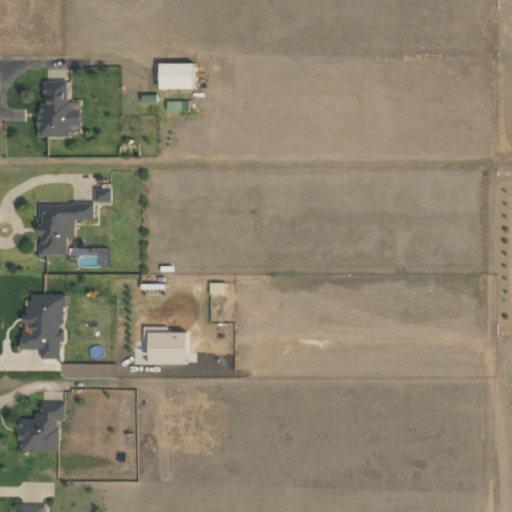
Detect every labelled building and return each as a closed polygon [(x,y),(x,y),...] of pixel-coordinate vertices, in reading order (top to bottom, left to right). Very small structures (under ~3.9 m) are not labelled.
[(159,88),(192,88),(192,63),(158,63),(159,88)] [(80,131),(80,102),(66,102),(66,81),(44,81),(44,104),(38,104),(38,136),(69,136),(69,131),(80,131)] [(189,101),(166,101),(166,110),(189,110),(189,101)] [(94,201),(110,202),(110,188),(95,188),(94,201)] [(66,254),(66,237),(74,237),(74,219),(92,219),(92,203),(39,204),(39,254),(66,254)] [(224,283),(209,283),(209,293),(224,293),(224,283)] [(64,294),(27,293),(26,323),(30,323),(29,331),(20,331),(20,349),(41,349),(40,358),(60,359),(61,331),(63,331),(64,294)] [(58,451),(58,420),(64,420),(64,403),(40,403),(40,416),(19,416),(19,451),(58,451)]
